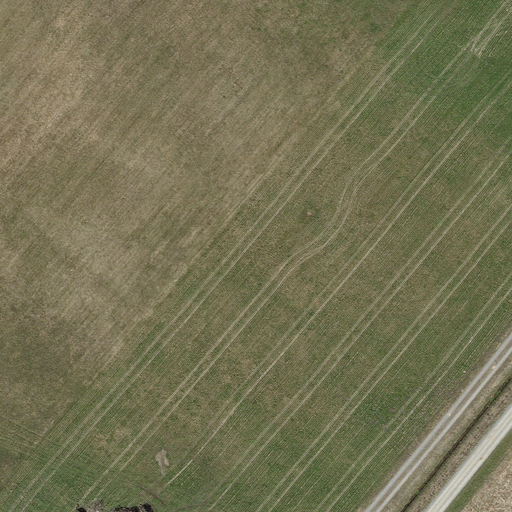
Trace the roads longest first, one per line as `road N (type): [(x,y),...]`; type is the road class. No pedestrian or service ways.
road 1 (track): [(371,511),(511,340)]
road 2 (track): [(435,511),(511,416)]
